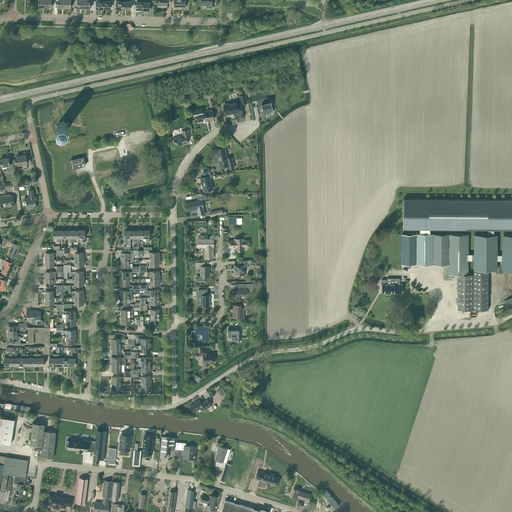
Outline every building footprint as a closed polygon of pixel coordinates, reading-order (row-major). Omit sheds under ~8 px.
[(206,5),(206,8),(212,8),(212,2),(211,2),(211,0),(200,0),(200,5),(206,5)] [(263,113),(273,111),(271,101),(268,102),(266,93),(258,95),(258,92),(250,94),(251,101),(257,99),(259,107),(262,106),(263,113)] [(242,113),(240,104),(236,104),(236,102),(224,105),(226,114),(234,113),(235,115),(242,113)] [(208,120),(214,118),(212,109),(203,111),(202,108),(192,110),(193,114),(194,114),(194,115),(197,115),(198,122),(205,121),(205,122),(208,121),(208,120)] [(58,130),(57,131),(59,130),(62,132),(61,134),(62,134),(62,132),(66,131),(67,133),(67,132),(66,131),(68,128),(70,128),(68,127),(68,124),(69,123),(68,122),(67,123),(64,122),(64,120),(63,122),(60,122),(59,121),(58,121),(59,123),(58,125),(56,125),(56,126),(57,126),(58,130)] [(188,143),(187,139),(191,138),(189,129),(182,131),(182,134),(183,134),(184,135),(173,138),(174,142),(176,141),(177,146),(188,143)] [(220,168),(228,166),(229,170),(235,168),(232,157),(227,158),(225,148),(226,147),(225,141),(218,143),(219,148),(216,149),(220,168)] [(26,156),(26,154),(16,156),(17,165),(22,164),(23,169),(27,168),(26,163),(31,162),(30,155),(26,156)] [(10,164),(9,157),(0,159),(1,167),(2,166),(6,166),(7,171),(14,170),(13,164),(10,164)] [(70,160),(72,168),(85,165),(83,157),(70,160)] [(204,177),(201,178),(202,183),(204,191),(213,189),(210,177),(211,177),(210,172),(209,170),(202,172),(204,177)] [(27,202),(28,209),(36,207),(35,200),(37,200),(36,196),(34,196),(33,189),(29,190),(30,197),(24,198),(25,202),(27,202)] [(6,194),(8,206),(14,205),(13,195),(6,196),(6,194)] [(205,195),(203,196),(197,197),(198,200),(186,203),(187,211),(197,209),(198,215),(204,213),(201,200),(209,198),(209,196),(206,197),(205,195)] [(511,198),(404,198),(403,228),(487,229),(493,229),(511,228),(511,198)] [(497,270),(497,260),(496,254),(497,234),(493,234),(487,234),(474,234),(474,254),(468,254),(468,234),(433,234),(416,233),(416,234),(401,234),(401,264),(444,265),(444,274),(458,274),(458,309),(488,309),(488,270),(497,270)] [(511,234),(502,234),(502,270),(511,269),(511,234)] [(200,239),(199,239),(199,247),(205,247),(205,256),(213,256),(213,246),(213,239),(214,239),(214,238),(209,238),(209,239),(205,239),(205,238),(205,237),(205,235),(200,235),(200,237),(200,238),(200,239)] [(236,246),(236,250),(244,250),(243,247),(250,246),(249,240),(243,240),(243,239),(235,239),(235,240),(228,241),(228,247),(234,247),(234,246),(236,246)] [(8,255),(16,258),(18,253),(17,253),(20,246),(13,243),(8,255)] [(133,259),(134,253),(138,253),(138,250),(131,250),(131,252),(129,253),(121,253),(121,256),(120,256),(120,260),(132,260),(133,260),(133,259)] [(3,273),(9,276),(13,266),(11,266),(12,263),(8,261),(4,260),(2,264),(6,266),(3,273)] [(234,264),(234,276),(245,275),(244,266),(248,266),(248,261),(237,261),(237,264),(234,264)] [(209,277),(209,266),(205,266),(205,262),(197,262),(197,268),(200,268),(201,277),(196,277),(197,281),(196,281),(206,281),(205,281),(205,277),(209,277)] [(387,278),(387,279),(382,279),(382,284),(381,292),(394,292),(394,293),(402,293),(402,284),(399,284),(400,278),(387,278)] [(238,287),(234,287),(235,292),(235,295),(236,295),(236,301),(240,301),(240,300),(240,295),(244,295),(245,295),(247,295),(247,290),(253,290),(253,283),(247,283),(247,284),(246,284),(237,284),(238,287)] [(207,289),(199,289),(199,296),(199,303),(201,303),(201,306),(209,306),(209,295),(207,295),(207,289)] [(235,319),(244,318),(244,307),(241,308),(241,305),(232,305),(232,310),(235,310),(235,312),(235,319)] [(34,310),(34,320),(37,320),(37,324),(43,324),(43,321),(41,321),(41,311),(38,311),(38,310),(34,310)] [(161,316),(150,316),(151,321),(148,321),(148,324),(151,324),(151,323),(160,323),(160,320),(161,320),(161,316)] [(202,339),(208,339),(208,326),(195,327),(195,333),(197,333),(197,337),(202,337),(202,339)] [(236,341),(240,341),(240,329),(228,329),(228,336),(232,336),(232,339),(235,339),(235,341),(236,341)] [(8,337),(8,340),(15,340),(15,343),(20,343),(20,340),(21,339),(22,339),(22,337),(20,337),(20,336),(18,336),(18,333),(8,333),(8,337)] [(109,341),(112,341),(112,342),(111,342),(111,346),(121,346),(121,339),(115,339),(115,334),(109,334),(109,341)] [(209,347),(200,347),(200,355),(203,355),(203,363),(203,365),(205,367),(208,367),(210,365),(210,363),(214,363),(214,353),(216,353),(211,353),(209,353),(209,348),(209,347)] [(25,365),(37,365),(37,354),(34,354),(34,357),(28,357),(28,354),(25,354),(25,365)] [(142,379),(142,383),(152,383),(152,380),(151,380),(151,376),(139,376),(139,374),(132,374),(132,377),(134,377),(134,380),(137,380),(137,379),(142,379)] [(116,390),(121,390),(121,391),(125,391),(125,388),(121,388),(121,383),(111,384),(112,393),(116,393),(116,390)] [(227,392),(221,387),(216,392),(223,399),(227,392)] [(190,406),(194,412),(201,407),(203,410),(211,405),(208,399),(201,403),(199,400),(190,406)] [(0,442),(11,444),(15,419),(0,416),(0,442)] [(42,446),(41,456),(53,457),(56,432),(44,431),(44,424),(32,422),(30,445),(42,446)] [(66,440),(66,446),(69,446),(68,449),(72,450),(77,450),(76,451),(77,451),(82,452),(83,452),(83,451),(89,451),(94,451),(94,452),(93,461),(94,461),(99,462),(99,459),(104,460),(107,430),(97,429),(96,441),(70,439),(69,441),(66,440)] [(119,449),(128,450),(130,436),(120,435),(119,449)] [(154,438),(150,438),(150,436),(144,436),(143,451),(152,452),(154,438)] [(162,436),(160,456),(167,457),(167,450),(174,450),(175,437),(170,437),(162,436)] [(196,447),(194,446),(186,445),(186,443),(176,442),(175,449),(184,450),(183,458),(195,459),(196,447)] [(216,446),(215,450),(215,451),(218,452),(215,459),(217,460),(215,465),(224,468),(226,462),(223,462),(227,448),(219,446),(217,445),(216,446)] [(0,490),(2,491),(5,491),(8,474),(15,475),(25,477),(28,460),(0,455),(0,490)] [(222,475),(221,479),(225,481),(226,476),(228,477),(232,465),(230,464),(227,463),(226,463),(222,475)] [(269,474),(257,471),(255,478),(265,481),(265,483),(270,485),(270,483),(277,485),(279,478),(275,476),(275,475),(270,473),(269,474)] [(23,494),(24,484),(25,481),(25,477),(15,475),(14,483),(17,483),(15,493),(23,494)] [(88,479),(79,477),(76,503),(85,504),(88,479)] [(111,497),(113,481),(104,480),(102,496),(103,496),(103,503),(95,502),(94,511),(95,511),(107,511),(109,503),(108,503),(109,496),(111,497)] [(118,500),(120,482),(114,481),(112,499),(118,500)] [(299,498),(300,498),(308,501),(310,494),(300,491),(301,490),(294,488),(292,493),(293,493),(292,497),(296,499),(298,500),(299,498)] [(186,507),(192,508),(192,504),(193,504),(193,501),(194,491),(188,489),(186,503),(187,503),(186,507)] [(335,508),(339,505),(326,490),(322,494),(335,508)] [(176,492),(170,491),(168,511),(167,511),(173,511),(176,492)] [(49,493),(47,505),(53,506),(53,508),(59,509),(60,507),(66,508),(66,505),(72,506),(73,498),(68,497),(62,496),(62,494),(55,492),(55,494),(49,493)] [(201,496),(200,501),(207,503),(207,504),(208,504),(211,505),(210,508),(208,511),(215,511),(217,507),(215,506),(214,506),(217,497),(211,495),(210,499),(201,496)] [(261,508),(260,510),(225,499),(220,511),(268,511),(269,510),(261,508)]
